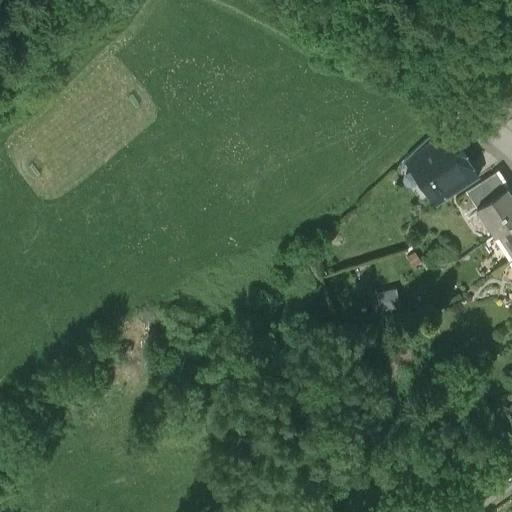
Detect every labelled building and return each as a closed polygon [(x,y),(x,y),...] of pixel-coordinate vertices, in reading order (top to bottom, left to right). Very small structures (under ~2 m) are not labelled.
[(408,158),(435,199),(479,170),(452,130),(408,158)] [(479,212),(509,192),(498,176),(468,196),(479,212)] [(479,212),(496,238),(499,236),(511,226),(511,196),(509,192),(479,212)] [(511,226),(499,236),(511,256),(511,226)] [(392,297),(372,303),(377,321),(397,315),(392,297)]
